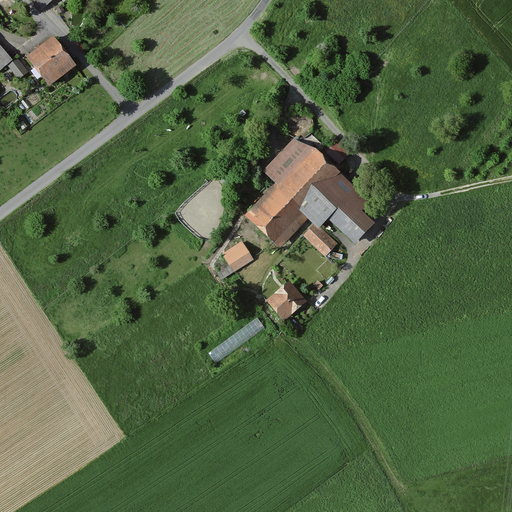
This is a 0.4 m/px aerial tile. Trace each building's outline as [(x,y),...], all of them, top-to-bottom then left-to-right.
[(37,0),(46,10),(56,0),(37,0)] [(52,39),(27,58),(49,87),(74,68),(52,39)] [(8,63),(19,79),(30,72),(20,55),(8,63)] [(313,127),(313,123),(311,119),(308,115),(305,113),(300,111),(296,112),(291,114),(288,117),(286,121),(285,125),(286,130),(288,134),(291,137),(296,139),(300,139),(305,138),(309,135),(311,132),(313,127)] [(328,150),(341,161),(350,151),(338,139),(328,150)] [(277,184),(244,219),(281,253),(311,221),(314,224),(322,231),(332,221),(357,245),(377,224),(343,192),(333,183),(342,173),(319,152),(310,163),(291,145),(265,173),(277,184)] [(312,232),(304,241),(326,261),(334,251),(312,232)] [(233,273),(254,260),(242,243),(222,255),(233,273)] [(290,285),(268,302),(286,325),(308,307),(290,285)] [(250,312),(207,348),(221,364),(264,329),(250,312)]
